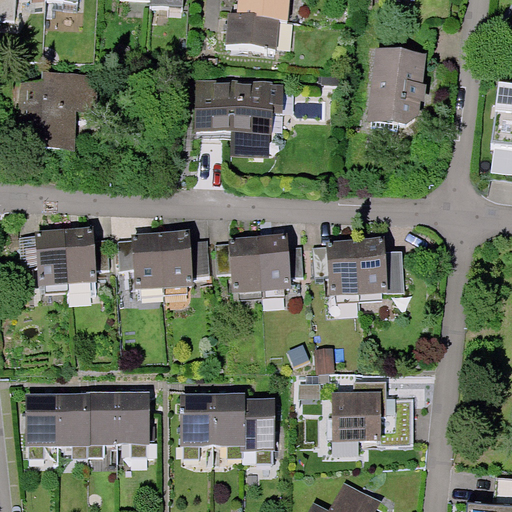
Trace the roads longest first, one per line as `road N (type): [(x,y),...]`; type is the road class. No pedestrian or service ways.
road 1 (residential): [(0,205),(459,213)]
road 2 (residential): [(459,213),(437,511)]
road 3 (residential): [(485,0),(459,213)]
